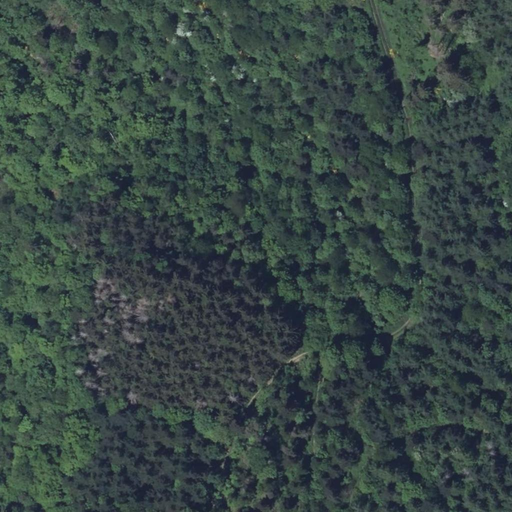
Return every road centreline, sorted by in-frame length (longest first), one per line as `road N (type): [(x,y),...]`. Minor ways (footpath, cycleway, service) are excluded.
road 1 (track): [(408,124),(419,304),(393,333),(322,350),(281,369),(253,395),(215,511)]
road 2 (track): [(419,304),(316,122),(201,0)]
road 3 (track): [(408,124),(371,0)]
road 4 (track): [(394,445),(437,427),(511,430)]
